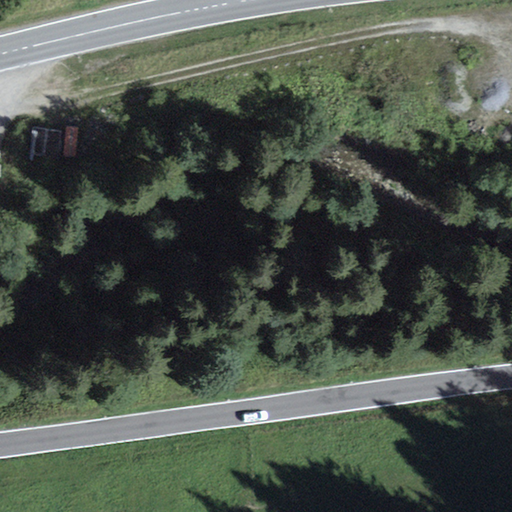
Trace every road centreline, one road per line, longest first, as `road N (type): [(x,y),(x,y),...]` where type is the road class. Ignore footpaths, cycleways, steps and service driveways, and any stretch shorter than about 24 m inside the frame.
road 1 (tertiary): [(511,377),(0,447)]
road 2 (secondary): [(0,53),(227,4)]
